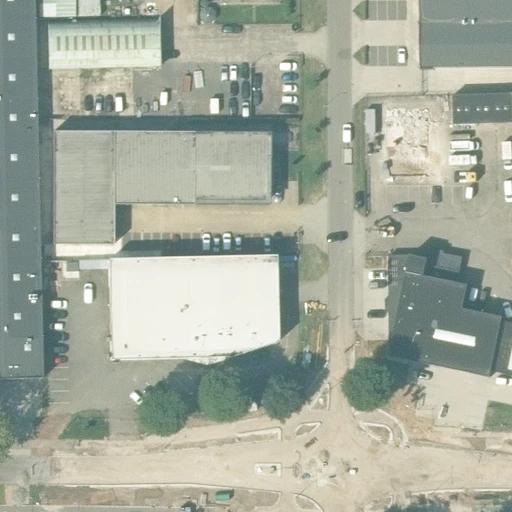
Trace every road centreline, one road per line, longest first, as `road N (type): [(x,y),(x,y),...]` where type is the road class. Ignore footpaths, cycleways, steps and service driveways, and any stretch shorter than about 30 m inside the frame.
road 1 (unclassified): [(344,448),(340,0)]
road 2 (unclassified): [(0,467),(174,467)]
road 3 (unclassified): [(344,448),(174,467)]
road 4 (unclassified): [(174,467),(282,488),(342,488)]
road 5 (unclassified): [(342,488),(511,472)]
road 6 (unclassified): [(511,470),(344,448)]
